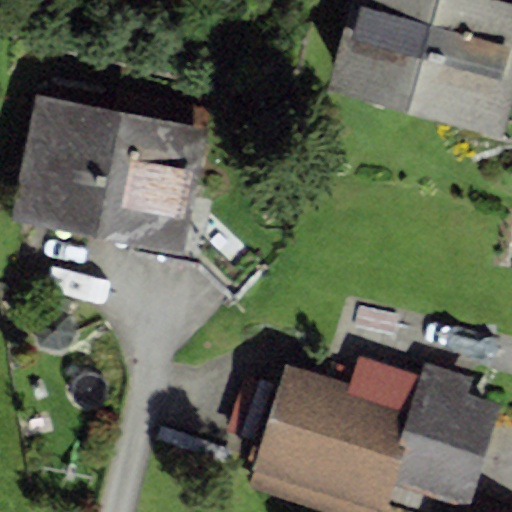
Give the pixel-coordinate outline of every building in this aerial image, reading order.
[(348,0),(323,91),(499,140),(511,94),(511,5),(493,0),(348,0)] [(205,127),(33,92),(8,216),(180,250),(192,193),(205,127)] [(268,267),(192,193),(180,250),(178,261),(197,265),(234,302),(268,267)] [(76,333),(68,315),(48,310),(33,326),(39,346),(59,351),(76,333)] [(418,374),(357,355),(348,386),(286,366),(247,488),(321,511),(379,511),(384,499),(424,511),(457,511),(459,508),(467,510),(470,498),(501,403),(470,393),(475,378),(423,361),(418,374)] [(511,511),(511,510),(470,498),(467,510),(459,508),(457,511),(511,511)]
